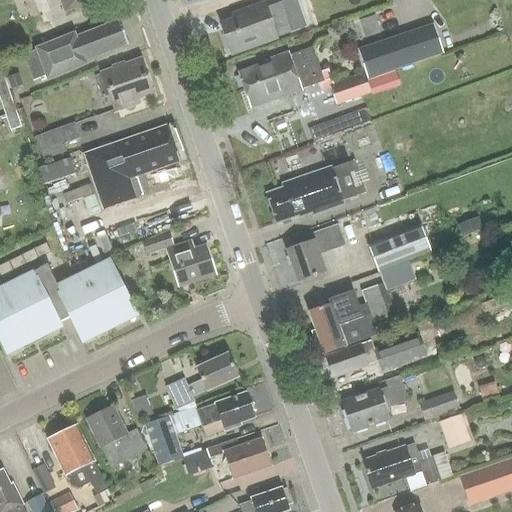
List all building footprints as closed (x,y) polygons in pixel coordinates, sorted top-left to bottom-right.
[(59,0),(64,13),(97,1),(96,0),(59,0)] [(241,17),(220,25),(231,55),(277,39),(276,38),(291,32),(281,3),(266,8),(264,4),(240,12),(241,17)] [(365,38),(380,33),(374,16),(359,21),(365,38)] [(36,49),(23,54),(32,80),(45,75),(47,79),(85,64),(84,61),(128,45),(119,21),(75,37),(74,34),(35,48),(36,49)] [(357,51),(367,79),(443,53),(433,25),(357,51)] [(251,109),(300,91),(300,90),(324,82),(312,49),(289,57),(288,53),(274,58),(275,60),(238,73),(251,109)] [(134,100),(151,94),(139,62),(95,77),(102,97),(109,95),(115,111),(135,104),(134,100)] [(1,70),(0,70),(0,100),(11,131),(22,128),(1,70)] [(366,82),(364,75),(330,87),(336,105),(370,93),(366,82)] [(374,79),(366,82),(370,93),(371,96),(372,95),(379,93),(374,79)] [(317,141),(373,120),(368,107),(312,127),(317,141)] [(64,144),(80,138),(74,123),(35,137),(43,159),(66,151),(64,144)] [(122,144),(116,146),(127,177),(133,175),(155,167),(165,164),(164,160),(176,156),(166,128),(122,143),(122,144)] [(116,146),(85,156),(104,210),(133,200),(135,200),(127,177),(116,146)] [(38,169),(44,185),(74,175),(69,159),(38,169)] [(312,216),(343,205),(341,202),(365,194),(355,162),(331,170),(330,168),(282,184),(284,188),(266,194),(277,224),(298,217),(298,218),(312,213),(312,216)] [(379,226),(373,211),(361,216),(367,231),(379,226)] [(308,244),(287,251),(297,282),(324,272),(315,249),(328,244),(330,252),(345,246),(338,225),(305,236),(308,244)] [(378,272),(408,260),(431,251),(420,225),(367,246),(378,272)] [(166,251),(178,287),(215,275),(206,247),(193,251),(191,243),(174,248),(169,234),(142,243),(146,254),(168,247),(169,250),(166,251)] [(415,280),(408,260),(378,272),(386,291),(415,280)] [(139,275),(134,262),(123,266),(128,279),(139,275)] [(69,318),(79,339),(91,333),(94,338),(126,322),(123,317),(135,312),(112,266),(100,272),(96,266),(63,283),(64,283),(57,287),(50,273),(51,273),(47,265),(39,269),(39,270),(0,289),(0,342),(6,356),(23,348),(21,342),(42,331),(45,337),(62,328),(59,323),(69,318)] [(329,306),(309,313),(323,355),(345,347),(376,335),(372,323),(388,318),(376,286),(360,292),(365,305),(358,307),(353,291),(327,300),(329,306)] [(507,306),(502,293),(479,301),(483,313),(507,306)] [(367,366),(367,365),(377,362),(381,374),(426,358),(418,334),(378,349),(377,345),(372,347),(371,342),(325,357),(332,378),(367,366)] [(194,402),(192,397),(206,391),(207,392),(238,378),(227,354),(210,362),(209,359),(200,363),(201,366),(196,368),(201,380),(187,386),(184,380),(165,388),(175,410),(194,402)] [(384,409),(408,401),(399,377),(385,382),(387,388),(378,391),(342,403),(352,432),(388,420),(384,409)] [(499,396),(494,382),(477,388),(482,402),(499,396)] [(459,409),(454,393),(419,405),(424,420),(459,409)] [(240,426),(239,424),(254,418),(245,394),(215,404),(215,405),(196,411),(201,426),(202,426),(220,420),(225,431),(240,426)] [(138,419),(152,414),(145,397),(132,401),(138,419)] [(111,469),(147,451),(137,430),(127,435),(113,407),(86,420),(100,449),(101,448),(111,469)] [(177,413),(168,417),(175,435),(201,426),(196,411),(195,407),(177,413)] [(447,449),(469,442),(461,415),(438,422),(447,449)] [(159,465),(182,457),(175,435),(168,417),(144,425),(159,465)] [(90,484),(96,496),(107,490),(76,426),(47,440),(70,486),(78,490),(90,484)] [(223,454),(232,480),(271,467),(261,440),(239,447),(236,439),(206,450),(210,459),(223,454)] [(404,447),(362,461),(372,490),(406,478),(411,492),(419,489),(426,487),(441,482),(432,457),(419,461),(413,444),(404,447)] [(468,507),(511,491),(511,457),(458,476),(468,507)] [(46,464),(35,469),(46,492),(58,486),(46,464)] [(25,511),(22,505),(12,484),(9,485),(2,471),(0,471),(0,511),(25,511)] [(284,511),(288,511),(281,489),(251,499),(252,501),(239,506),(240,511),(284,511)] [(50,511),(47,505),(42,495),(26,502),(30,511),(50,511)] [(54,511),(72,511),(76,510),(68,495),(51,503),(54,511)]
